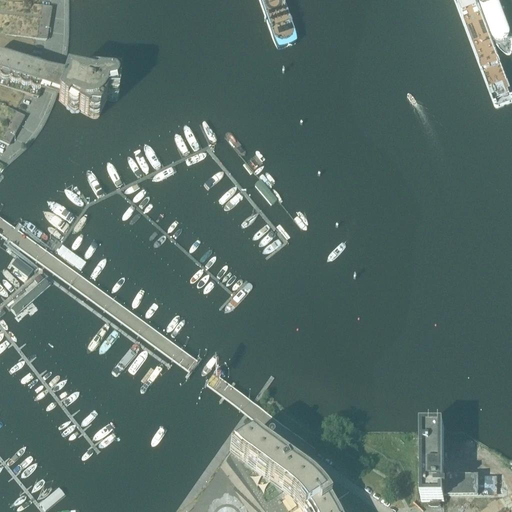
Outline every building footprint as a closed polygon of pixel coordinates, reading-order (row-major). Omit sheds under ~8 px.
[(0,0),(0,34),(45,41),(50,9),(0,0)] [(54,72),(47,71),(49,67),(0,50),(0,85),(38,99),(40,91),(48,94),(59,98),(59,100),(67,108),(69,106),(88,116),(89,114),(99,114),(108,97),(118,97),(120,78),(90,76),(88,80),(67,75),(54,72)] [(0,142),(8,147),(24,117),(0,104),(0,142)] [(62,246),(56,255),(80,273),(87,264),(62,246)] [(0,248),(0,263),(23,280),(30,271),(0,248)] [(48,283),(41,292),(43,293),(48,296),(54,288),(50,285),(48,283)] [(34,287),(8,311),(15,318),(41,294),(34,287)] [(54,288),(48,296),(54,301),(61,292),(54,288)] [(61,292),(54,301),(61,306),(67,297),(61,292)] [(67,297),(61,306),(67,311),(74,302),(67,297)] [(77,304),(71,313),(78,318),(84,309),(77,304)] [(84,309),(78,318),(85,323),(91,314),(84,309)] [(91,314),(85,323),(91,328),(98,319),(91,314)] [(98,319),(91,328),(99,334),(105,325),(98,319)] [(251,430),(252,430),(249,428),(229,455),(265,511),(342,511),(340,506),(338,504),(336,499),(334,497),(333,495),(332,494),(328,488),(323,483),(317,478),(312,473),(277,449),(273,446),(271,445),(269,444),(267,445),(266,447),(267,449),(260,444),(251,430)]
